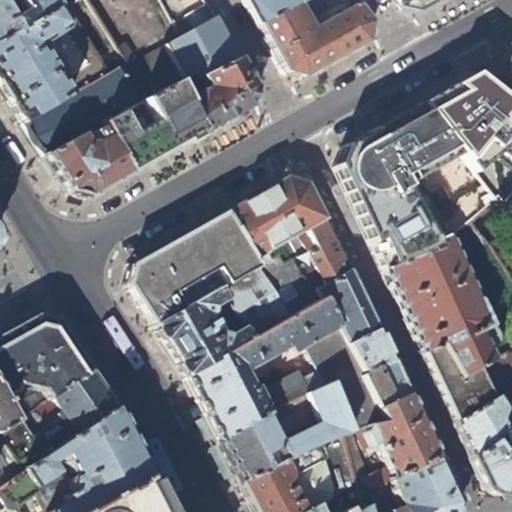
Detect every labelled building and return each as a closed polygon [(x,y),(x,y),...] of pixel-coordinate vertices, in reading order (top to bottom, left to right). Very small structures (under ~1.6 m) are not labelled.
[(0,0),(0,41),(60,8),(73,0),(0,0)] [(175,0),(178,9),(199,0),(175,0)] [(236,0),(251,27),(301,0),(236,0)] [(345,0),(301,0),(251,27),(277,74),(296,79),(329,61),(361,43),(364,25),(345,0)] [(439,0),(401,0),(393,6),(396,10),(413,15),(426,7),(439,0)] [(187,35),(210,22),(202,7),(179,19),(187,35)] [(103,77),(60,8),(0,41),(0,101),(15,126),(103,77)] [(191,83),(197,81),(232,62),(219,37),(210,22),(187,35),(176,40),(160,49),(178,83),(188,77),(191,83)] [(160,49),(129,67),(149,99),(170,87),(176,84),(178,83),(160,49)] [(511,51),(507,54),(503,57),(501,76),(511,84),(511,51)] [(232,62),(197,81),(202,91),(195,94),(179,102),(197,137),(226,121),(242,112),(249,92),(232,62)] [(103,77),(15,126),(26,143),(37,160),(82,135),(87,133),(94,129),(149,99),(129,67),(127,63),(103,77)] [(192,90),(195,94),(202,91),(197,81),(191,83),(188,77),(178,83),(176,84),(170,87),(176,98),(192,90)] [(511,226),(511,113),(466,77),(413,107),(511,226)] [(94,129),(102,142),(123,178),(147,165),(156,160),(197,137),(179,102),(176,98),(170,87),(149,99),(94,129)] [(369,254),(378,274),(434,252),(430,245),(443,238),(451,233),(464,223),(489,203),(413,107),(389,120),(335,150),(329,171),(367,249),(372,246),(375,251),(369,254)] [(87,133),(95,146),(102,142),(94,129),(87,133)] [(85,139),(82,135),(37,160),(61,197),(80,202),(96,193),(123,178),(102,142),(95,146),(90,149),(90,151),(75,147),(74,146),(85,139)] [(303,196),(299,188),(279,180),(250,197),(217,215),(281,321),(315,303),(309,293),(342,275),(324,238),(303,196)] [(244,342),(281,321),(217,215),(124,268),(119,288),(132,308),(146,330),(211,291),(244,342)] [(451,233),(443,238),(450,252),(473,235),(464,223),(451,233)] [(484,328),(450,252),(443,238),(430,245),(434,252),(378,274),(386,290),(402,323),(416,354),(434,345),(453,380),(471,371),(479,367),(483,365),(488,362),(475,333),(484,328)] [(352,295),(342,275),(309,293),(315,303),(338,348),(370,333),(352,295)] [(211,291),(146,330),(161,353),(177,380),(244,342),(211,291)] [(242,393),(196,417),(210,442),(322,388),(343,432),(346,434),(368,428),(368,430),(377,426),(369,413),(352,380),(354,378),(338,348),(315,303),(281,321),(244,342),(177,380),(191,406),(236,381),(232,373),(278,348),(291,340),(294,347),(308,374),(294,382),(290,377),(251,396),(247,391),(242,393)] [(2,337),(0,337),(0,419),(3,426),(83,376),(64,346),(50,326),(38,323),(30,321),(2,337)] [(376,345),(370,333),(338,348),(354,378),(385,363),(376,345)] [(281,355),(294,347),(291,340),(278,348),(281,355)] [(431,385),(450,424),(489,402),(471,371),(453,380),(434,345),(416,354),(431,385)] [(511,393),(505,397),(511,406),(511,351),(509,353),(488,362),(483,365),(486,372),(511,393)] [(369,413),(401,397),(385,363),(354,378),(352,380),(369,413)] [(471,371),(489,402),(498,396),(503,393),(505,397),(511,393),(486,372),(483,365),(479,367),(471,371)] [(0,427),(0,455),(11,475),(108,413),(104,407),(91,388),(83,376),(3,426),(0,427)] [(242,393),(236,381),(191,406),(193,410),(196,417),(242,393)] [(322,388),(210,442),(217,456),(231,484),(309,448),(343,432),(322,388)] [(489,402),(450,424),(467,460),(487,446),(511,482),(511,406),(505,397),(503,393),(498,396),(489,402)] [(409,413),(401,397),(369,413),(377,426),(409,413)] [(0,511),(24,494),(35,511),(86,511),(143,481),(136,466),(119,434),(108,413),(11,475),(0,483),(0,511)] [(360,441),(362,450),(375,446),(381,469),(360,479),(365,491),(367,489),(387,480),(431,460),(419,435),(409,413),(377,426),(368,430),(368,439),(360,441)] [(0,483),(11,475),(0,455),(0,427),(3,426),(0,419),(0,483)] [(349,454),(362,450),(360,441),(368,439),(368,430),(368,428),(346,434),(349,454)] [(362,511),(356,495),(349,454),(346,434),(343,432),(309,448),(326,490),(321,503),(302,511),(362,511)] [(505,494),(511,489),(511,482),(487,446),(467,460),(472,470),(482,491),(498,498),(505,494)] [(245,511),(302,511),(321,503),(326,490),(309,448),(231,484),(245,511)] [(373,503),(367,489),(365,491),(356,495),(362,511),(389,511),(397,509),(398,511),(451,511),(453,506),(437,472),(431,460),(387,480),(392,495),(373,503)] [(164,511),(157,497),(150,490),(148,490),(143,481),(86,511),(164,511)]
